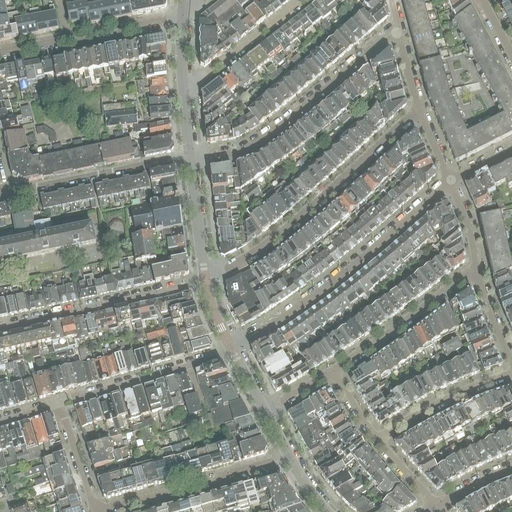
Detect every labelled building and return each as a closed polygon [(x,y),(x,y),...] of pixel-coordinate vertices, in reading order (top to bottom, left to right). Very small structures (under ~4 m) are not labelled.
[(0,0),(0,10),(5,9),(4,3),(11,2),(10,0),(0,0)] [(69,24),(80,22),(76,5),(70,6),(69,0),(64,0),(66,7),(69,24)] [(80,22),(89,21),(90,21),(86,0),(85,0),(81,0),(82,4),(76,5),(80,22)] [(90,25),(100,23),(97,5),(91,6),(89,0),(85,0),(86,0),(90,21),(89,21),(90,25)] [(102,0),(103,4),(97,5),(100,23),(110,21),(106,0),(102,0)] [(106,0),(110,21),(120,19),(117,1),(111,2),(110,0),(106,0)] [(130,17),(127,0),(122,0),(117,1),(120,19),(130,17)] [(127,0),(130,17),(149,13),(146,0),(141,1),(140,0),(127,0)] [(146,0),(149,13),(163,10),(166,8),(166,0),(146,0)] [(221,28),(222,27),(235,17),(243,11),(243,10),(234,0),(223,0),(210,11),(200,18),(200,31),(217,31),(218,31),(217,29),(221,27),(221,28)] [(234,0),(243,10),(252,3),(251,1),(249,0),(234,0)] [(266,19),(274,13),(264,0),(255,7),(266,19)] [(263,0),(264,0),(274,13),(282,7),(276,0),(263,0)] [(319,0),(311,6),(321,20),(322,21),(325,24),(322,26),(325,30),(336,21),(334,18),(319,0)] [(331,0),(319,0),(334,18),(337,16),(333,10),(337,7),(331,0)] [(344,0),(331,0),(337,7),(338,6),(341,11),(344,9),(341,4),(345,1),(344,0)] [(368,0),(364,4),(371,11),(372,13),(374,11),(384,2),(383,0),(368,0)] [(423,3),(422,0),(401,0),(404,8),(423,3)] [(451,10),(463,0),(446,0),(446,1),(451,10)] [(454,16),(454,21),(470,8),(466,0),(463,0),(451,10),(454,16)] [(511,12),(507,1),(499,5),(511,32),(511,12)] [(388,15),(384,2),(374,11),(384,21),(386,19),(388,15)] [(407,18),(426,13),(423,3),(404,8),(407,18)] [(266,19),(255,7),(254,5),(245,12),(246,14),(256,27),(266,19)] [(48,33),(58,31),(55,13),(53,6),(49,7),(50,14),(44,15),(48,33)] [(302,13),(313,27),(321,20),(311,6),(302,13)] [(354,20),(355,21),(367,35),(376,27),(365,14),(363,12),(361,14),(355,7),(352,9),(358,16),(354,20)] [(469,51),(490,46),(472,11),(472,12),(470,9),(471,9),(471,8),(470,8),(454,21),(455,23),(449,27),(452,32),(458,29),(469,51)] [(0,23),(15,21),(19,20),(17,13),(6,15),(5,9),(0,10),(0,23)] [(38,35),(48,33),(44,15),(38,16),(37,9),(33,10),(38,35)] [(28,36),(38,35),(33,10),(29,11),(30,18),(25,19),(28,36)] [(384,21),(374,11),(372,13),(371,11),(367,14),(366,13),(365,14),(376,27),(384,21)] [(302,13),(294,20),(304,33),(305,32),(313,27),(302,13)] [(409,27),(428,22),(426,13),(407,18),(409,27)] [(256,27),(246,14),(238,21),(248,34),(256,27)] [(18,38),(28,36),(25,19),(19,20),(15,21),(18,38)] [(305,32),(304,33),(294,20),(287,26),(297,39),(298,39),(303,45),(310,38),(305,32)] [(0,23),(0,41),(18,38),(15,21),(0,23)] [(248,34),(238,21),(230,27),(240,40),(248,34)] [(367,35),(355,21),(348,27),(360,41),(367,35)] [(412,37),(431,31),(428,22),(409,27),(412,37)] [(510,29),(507,23),(502,25),(505,32),(510,29)] [(279,32),(290,46),(292,45),(291,44),(297,39),(287,26),(279,32)] [(240,40),(230,27),(223,33),(232,46),(240,40)] [(348,27),(340,34),(353,48),(360,41),(348,27)] [(200,47),(200,51),(217,51),(222,50),(217,42),(217,37),(217,31),(200,31),(200,47)] [(414,46),(433,41),(431,31),(412,37),(414,46)] [(272,38),(282,51),(285,54),(291,48),(290,46),(279,32),(278,32),(279,32),(272,38)] [(232,46),(223,33),(221,35),(217,37),(217,42),(222,50),(224,52),(232,46)] [(340,34),(333,40),(346,54),(353,48),(340,34)] [(150,39),(150,48),(165,46),(165,38),(163,37),(150,39)] [(272,37),(265,43),(282,63),(286,60),(283,55),(281,57),(279,54),(282,51),(272,38),(272,37)] [(331,67),(338,60),(326,46),(318,37),(311,43),(319,52),(318,52),(331,67)] [(135,42),(139,60),(146,59),(146,40),(135,42)] [(346,54),(333,40),(326,46),(338,60),(346,54)] [(417,56),(436,50),(433,41),(414,46),(417,56)] [(135,42),(124,44),(129,64),(139,62),(139,60),(135,42)] [(282,63),(265,43),(259,48),(269,61),(270,61),(274,57),(276,59),(275,60),(279,65),(282,63)] [(129,64),(124,44),(114,46),(118,66),(125,65),(126,72),(130,71),(129,64)] [(118,66),(114,46),(104,48),(108,68),(113,67),(117,84),(122,83),(118,66)] [(150,48),(150,58),(165,56),(165,46),(150,48)] [(490,46),(469,51),(484,78),(505,73),(490,46)] [(108,68),(104,48),(94,50),(98,70),(103,69),(105,75),(109,74),(108,68)] [(259,48),(253,52),(263,65),(269,61),(259,48)] [(309,60),(305,64),(317,79),(324,73),(312,58),(304,48),(301,51),(309,60)] [(388,49),(380,56),(383,69),(395,66),(391,50),(388,49)] [(94,50),(84,52),(88,72),(93,71),(95,80),(100,79),(98,70),(94,50)] [(224,52),(222,50),(217,51),(200,51),(200,66),(204,68),(224,52)] [(419,65),(438,60),(436,50),(417,56),(419,65)] [(84,52),(74,54),(77,74),(84,73),(85,80),(86,79),(88,89),(91,89),(88,72),(84,52)] [(266,70),(263,65),(253,52),(245,58),(246,58),(245,58),(256,71),(260,68),(264,73),(263,74),(265,76),(262,78),(264,81),(271,75),(266,70)] [(331,67),(318,52),(312,58),(324,73),(331,67)] [(79,84),(77,74),(74,54),(63,56),(67,76),(73,75),(75,85),(79,84)] [(56,78),(67,76),(63,56),(52,58),(56,78)] [(150,58),(150,67),(165,65),(165,56),(150,58)] [(310,84),(317,79),(305,64),(300,68),(297,64),(302,60),(298,56),(291,62),(297,70),(310,84)] [(372,72),(378,70),(383,69),(380,56),(370,65),(372,72)] [(239,63),(250,76),(256,71),(245,58),(239,63)] [(50,59),(41,61),(44,76),(44,77),(45,82),(54,81),(53,75),(50,59)] [(425,85),(445,80),(440,60),(438,60),(419,65),(425,85)] [(44,77),(44,76),(41,61),(33,62),(37,83),(37,81),(44,79),(44,77)] [(28,85),(37,83),(33,62),(24,64),(28,85)] [(239,63),(227,72),(237,86),(238,85),(242,90),(253,81),(250,76),(239,63)] [(24,64),(15,66),(17,79),(20,94),(29,92),(28,85),(24,64)] [(166,75),(165,65),(145,67),(147,78),(166,75)] [(272,65),(266,70),(271,75),(277,71),(273,66),(272,65)] [(292,75),(290,76),(303,90),(310,84),(297,70),(294,73),(288,65),(285,67),(292,75)] [(15,66),(3,68),(6,81),(17,79),(15,66)] [(395,66),(383,69),(378,70),(382,82),(398,77),(395,66)] [(357,76),(366,92),(376,84),(367,67),(357,76)] [(280,69),(276,73),(296,96),(303,90),(290,76),(288,78),(280,69)] [(229,93),(237,86),(227,72),(219,80),(220,80),(229,93)] [(276,88),(289,102),(296,96),(276,73),(270,78),(278,87),(276,88)] [(484,78),(498,105),(511,101),(511,86),(505,73),(484,78)] [(149,79),(150,90),(167,87),(166,77),(166,75),(147,78),(147,79),(149,79)] [(348,84),(358,99),(366,92),(357,76),(348,84)] [(398,77),(382,82),(385,93),(401,89),(398,77)] [(203,95),(202,95),(203,107),(203,108),(215,98),(214,97),(217,94),(218,96),(224,91),(231,99),(238,108),(248,99),(242,91),(233,98),(219,80),(203,92),(203,93),(203,95)] [(425,85),(425,87),(429,100),(431,105),(450,97),(449,94),(445,80),(425,85)] [(456,95),(463,94),(463,91),(481,89),(480,82),(466,85),(467,87),(455,89),(456,95)] [(6,84),(1,85),(0,84),(0,93),(5,92),(8,91),(6,84)] [(340,90),(351,104),(358,99),(348,84),(340,90)] [(148,98),(148,100),(168,97),(167,87),(150,90),(151,98),(148,98)] [(289,102),(276,88),(269,94),(281,108),(289,102)] [(401,89),(385,93),(388,105),(404,100),(401,89)] [(332,97),(344,112),(352,105),(351,104),(340,90),(332,97)] [(231,99),(224,91),(218,96),(215,98),(203,108),(204,118),(211,117),(216,113),(223,108),(232,100),(231,99)] [(0,103),(8,102),(5,92),(0,93),(0,103)] [(281,108),(269,94),(262,100),(274,114),(281,108)] [(148,100),(149,107),(170,106),(170,105),(168,105),(168,97),(148,100)] [(350,119),(344,112),(332,97),(324,104),(336,118),(342,125),(350,119)] [(439,124),(459,116),(450,97),(431,105),(439,124)] [(274,114),(262,100),(255,106),(266,120),(274,114)] [(404,100),(388,105),(381,107),(386,124),(406,106),(404,100)] [(511,101),(498,105),(503,115),(511,131),(511,101)] [(0,111),(0,112),(11,111),(8,102),(0,103),(0,111)] [(122,127),(138,125),(137,112),(138,112),(137,103),(119,105),(122,127)] [(317,110),(328,124),(329,124),(335,131),(339,128),(333,121),(336,118),(324,104),(317,110)] [(366,119),(365,120),(377,133),(385,126),(377,104),(364,116),(366,119)] [(122,127),(119,105),(102,107),(104,128),(106,128),(106,129),(122,127)] [(171,118),(170,106),(149,107),(150,120),(171,118)] [(255,106),(248,112),(249,113),(259,125),(266,120),(255,106)] [(29,107),(19,109),(22,120),(32,118),(29,107)] [(309,117),(320,131),(328,124),(317,110),(309,117)] [(13,118),(11,111),(0,112),(0,121),(8,119),(13,118)] [(204,118),(205,130),(210,129),(221,121),(216,113),(211,117),(204,118)] [(249,113),(243,117),(250,132),(259,125),(249,113)] [(511,134),(511,131),(503,115),(485,124),(495,144),(511,134)] [(467,135),(467,134),(459,116),(439,124),(447,143),(446,143),(446,144),(467,135)] [(8,119),(0,121),(0,129),(1,130),(1,132),(19,128),(16,117),(13,118),(8,119)] [(237,122),(243,136),(250,132),(243,117),(241,119),(237,122)] [(301,123),(312,137),(320,131),(309,117),(301,123)] [(377,133),(365,120),(357,127),(369,140),(377,133)] [(151,138),(171,134),(170,122),(149,126),(149,124),(134,126),(135,133),(141,132),(141,131),(150,129),(151,138)] [(231,125),(232,126),(233,140),(243,136),(237,122),(231,125)] [(301,123),(293,129),(304,143),(308,141),(314,149),(319,145),(312,137),(301,123)] [(209,144),(222,142),(219,124),(206,135),(207,142),(206,143),(209,144)] [(232,126),(226,127),(226,124),(219,124),(222,142),(233,140),(232,126)] [(485,124),(467,134),(467,135),(476,153),(495,144),(485,124)] [(50,143),(57,142),(55,134),(44,127),(36,128),(38,135),(43,134),(49,139),(50,143)] [(369,140),(357,127),(348,135),(361,148),(369,140)] [(311,151),(304,143),(293,129),(285,136),(296,150),(301,146),(308,154),(311,151)] [(4,135),(4,138),(7,152),(12,177),(17,180),(18,184),(34,180),(29,157),(27,146),(36,145),(34,137),(26,138),(24,131),(4,135)] [(416,132),(413,131),(404,140),(408,152),(422,146),(416,132)] [(29,157),(34,180),(43,179),(135,160),(130,139),(124,141),(122,133),(114,135),(116,142),(99,146),(98,138),(94,138),(96,147),(83,150),(82,141),(73,143),(75,151),(63,154),(61,145),(53,147),(54,155),(33,160),(29,157)] [(361,148),(348,135),(340,142),(352,156),(361,148)] [(449,146),(450,149),(455,160),(455,161),(456,161),(456,162),(457,162),(458,162),(459,162),(476,153),(467,135),(446,144),(448,147),(449,146)] [(145,158),(159,155),(171,153),(173,150),(172,136),(151,140),(143,141),(144,159),(145,159),(145,158)] [(277,142),(287,156),(296,150),(285,136),(277,142)] [(344,163),(352,156),(340,142),(335,146),(329,139),(325,142),(332,149),(344,163)] [(396,148),(400,156),(408,152),(404,140),(396,148)] [(269,148),(279,163),(287,156),(277,142),(269,148)] [(412,162),(427,156),(422,146),(408,152),(412,162)] [(261,153),(271,169),(279,163),(269,148),(261,153)] [(384,159),(396,172),(403,165),(400,156),(396,148),(384,159)] [(344,163),(332,149),(323,157),(336,171),(344,163)] [(252,158),(262,175),(271,169),(261,153),(252,158)] [(412,162),(417,174),(419,173),(432,167),(427,156),(412,162)] [(336,171),(323,157),(316,163),(328,178),(336,171)] [(258,178),(262,175),(252,158),(242,162),(253,182),(258,178)] [(384,159),(376,167),(387,179),(392,175),(396,179),(399,176),(396,172),(384,159)] [(511,161),(498,168),(486,174),(494,189),(495,189),(495,187),(505,182),(507,187),(511,185),(511,161)] [(253,182),(242,162),(236,164),(236,167),(232,167),(232,171),(233,178),(234,187),(235,195),(240,194),(240,196),(241,195),(245,201),(258,193),(253,182)] [(320,185),(328,178),(316,163),(308,170),(320,185)] [(232,171),(231,165),(212,169),(210,171),(211,181),(233,178),(232,171)] [(386,188),(382,184),(387,179),(376,167),(368,174),(383,191),(386,188)] [(419,173),(425,186),(436,177),(432,167),(419,173)] [(175,168),(170,169),(161,171),(163,181),(176,179),(175,168)] [(320,185),(308,170),(300,177),(312,192),(320,185)] [(163,181),(161,171),(149,173),(151,183),(163,181)] [(417,193),(425,186),(419,173),(417,174),(409,178),(417,193)] [(149,189),(146,174),(135,176),(140,199),(146,198),(144,190),(149,189)] [(290,181),(284,174),(281,177),(287,183),(290,181)] [(360,181),(371,194),(376,189),(380,194),(383,191),(368,174),(360,181)] [(486,193),(494,189),(486,174),(475,180),(483,194),(486,193)] [(140,199),(135,176),(125,178),(128,193),(135,192),(136,200),(140,199)] [(397,180),(401,185),(411,198),(417,193),(409,178),(406,181),(401,176),(397,180)] [(292,184),(294,186),(304,199),(312,192),(300,177),(292,184)] [(128,193),(125,178),(115,180),(120,204),(125,203),(123,194),(128,193)] [(211,181),(212,189),(234,187),(233,178),(211,181)] [(162,192),(162,193),(178,190),(176,179),(163,181),(165,191),(162,192)] [(120,204),(115,180),(105,182),(108,197),(114,196),(116,204),(120,204)] [(471,200),(483,194),(475,180),(465,185),(471,200)] [(352,189),(363,201),(371,194),(360,181),(352,189)] [(105,182),(95,185),(98,200),(99,207),(104,206),(102,199),(108,197),(105,182)] [(304,199),(294,186),(292,184),(288,188),(284,182),(280,186),(296,206),(304,199)] [(390,186),(394,191),(404,204),(411,198),(401,185),(398,188),(393,183),(390,186)] [(96,208),(94,200),(92,185),(81,187),(84,202),(90,201),(92,209),(96,208)] [(280,186),(272,192),(288,213),(296,206),(280,186)] [(84,202),(81,187),(71,189),(74,204),(84,202)] [(212,189),(213,198),(233,195),(235,195),(234,187),(212,189)] [(74,204),(71,189),(61,191),(64,206),(74,204)] [(344,196),(355,208),(358,206),(363,201),(352,189),(344,196)] [(486,193),(483,194),(471,200),(478,215),(495,212),(505,209),(501,200),(495,189),(494,189),(486,193)] [(178,198),(178,190),(162,193),(164,201),(178,198)] [(384,193),(387,197),(397,210),(404,204),(394,191),(390,194),(387,190),(384,193)] [(64,206),(61,191),(50,194),(54,208),(64,206)] [(269,193),(273,198),(267,203),(279,221),(288,213),(272,192),(272,191),(269,193)] [(54,208),(50,194),(40,196),(43,211),(54,208)] [(213,198),(214,203),(214,206),(234,203),(233,195),(213,198)] [(376,198),(380,203),(391,216),(397,210),(387,197),(384,200),(380,195),(376,198)] [(336,203),(347,216),(355,208),(344,196),(336,203)] [(152,233),(161,231),(182,227),(178,198),(164,201),(131,207),(136,236),(131,236),(135,262),(156,259),(152,233)] [(7,202),(0,203),(0,219),(2,227),(5,226),(4,219),(10,218),(7,202)] [(391,216),(380,203),(376,207),(372,202),(369,204),(384,222),(391,216)] [(442,223),(453,218),(449,208),(447,203),(443,202),(436,208),(442,223)] [(214,206),(215,214),(231,212),(230,209),(241,207),(241,203),(234,203),(214,206)] [(267,203),(258,210),(270,228),(279,221),(267,203)] [(328,210),(338,223),(347,216),(336,203),(328,210)] [(371,210),(366,215),(377,228),(384,222),(369,204),(367,206),(371,210)] [(433,230),(439,228),(444,226),(442,223),(436,208),(426,217),(433,230)] [(248,216),(251,220),(260,235),(270,228),(258,210),(252,214),(249,210),(246,212),(248,216)] [(318,219),(328,231),(338,223),(328,210),(318,219)] [(360,213),(363,217),(359,221),(370,234),(377,228),(366,215),(363,211),(360,213)] [(215,214),(216,222),(232,220),(239,219),(239,216),(231,217),(231,212),(215,214)] [(31,213),(12,217),(16,240),(0,243),(0,264),(96,245),(92,225),(52,233),(50,221),(34,224),(31,213)] [(484,238),(504,234),(500,213),(479,217),(484,238)] [(419,223),(428,241),(435,235),(433,230),(426,217),(419,223)] [(453,218),(442,223),(444,226),(439,228),(444,239),(458,228),(453,218)] [(310,226),(320,238),(322,237),(328,231),(318,219),(310,226)] [(217,230),(243,228),(243,225),(233,226),(232,220),(216,222),(217,230)] [(247,245),(260,235),(251,220),(243,224),(243,225),(243,228),(246,245),(247,245)] [(349,223),(352,227),(362,240),(370,234),(359,221),(355,224),(352,220),(349,223)] [(421,247),(423,251),(425,255),(428,253),(424,245),(428,241),(419,223),(413,228),(421,247)] [(302,233),(311,245),(320,238),(310,226),(302,233)] [(356,246),(362,240),(352,227),(348,230),(345,226),(342,229),(345,233),(356,246)] [(184,238),(182,227),(161,231),(163,241),(166,240),(184,238)] [(217,230),(219,247),(229,246),(229,244),(233,243),(233,244),(240,243),(241,248),(246,245),(243,228),(217,230)] [(413,228),(405,235),(414,253),(414,254),(419,261),(425,255),(423,251),(420,254),(418,250),(421,247),(413,228)] [(458,228),(444,239),(440,242),(446,250),(461,240),(458,229),(458,228)] [(293,240),(302,252),(311,245),(302,233),(293,240)] [(356,246),(345,233),(338,239),(349,252),(356,246)] [(489,259),(509,255),(504,234),(484,238),(489,259)] [(328,240),(331,244),(342,257),(349,252),(338,239),(335,235),(328,240)] [(405,235),(399,241),(407,260),(414,254),(414,253),(405,235)] [(166,240),(168,250),(185,247),(184,238),(166,240)] [(285,246),(294,258),(302,252),(293,240),(285,246)] [(463,253),(461,240),(446,250),(442,252),(447,260),(463,253)] [(399,241),(392,247),(401,265),(406,271),(408,268),(404,263),(407,260),(399,241)] [(229,246),(219,247),(221,256),(224,258),(241,248),(240,243),(233,244),(233,243),(229,244),(229,246)] [(342,257),(331,244),(327,247),(324,243),(321,246),(324,250),(335,263),(342,257)] [(285,265),(294,258),(285,246),(276,253),(285,265)] [(186,258),(185,247),(168,250),(169,261),(170,261),(186,258)] [(392,247),(382,255),(397,276),(399,275),(395,270),(399,267),(401,265),(392,247)] [(314,252),(317,256),(328,269),(335,263),(324,250),(320,253),(317,249),(314,252)] [(269,259),(277,271),(285,265),(276,253),(269,259)] [(465,262),(463,253),(447,260),(445,261),(453,271),(465,262)] [(391,282),(397,276),(382,255),(375,261),(387,277),(391,282)] [(493,280),(509,273),(508,272),(511,269),(511,267),(509,255),(489,259),(492,275),(493,280)] [(328,269),(317,256),(312,259),(310,256),(307,258),(320,274),(328,269)] [(188,273),(186,258),(170,261),(171,265),(174,279),(186,276),(188,273)] [(307,263),(302,267),(313,280),(315,278),(320,274),(307,258),(304,260),(307,263)] [(259,265),(257,267),(267,281),(270,279),(270,278),(278,273),(277,271),(269,259),(259,265)] [(439,259),(431,264),(441,280),(450,273),(439,259)] [(121,274),(124,290),(134,288),(127,261),(123,262),(125,273),(121,274)] [(129,261),(127,261),(134,288),(138,287),(142,286),(143,286),(139,270),(139,267),(130,269),(129,261)] [(368,267),(379,283),(387,277),(375,261),(368,267)] [(433,287),(441,280),(431,264),(422,271),(433,287)] [(171,265),(160,268),(163,281),(174,279),(171,265)] [(111,272),(112,276),(116,292),(124,290),(121,274),(119,266),(117,267),(118,270),(111,272)] [(293,269),(296,272),(305,285),(313,280),(302,267),(298,270),(296,266),(293,269)] [(248,294),(255,289),(265,282),(267,281),(257,267),(250,271),(244,274),(246,284),(248,294)] [(368,267),(361,272),(372,289),(379,283),(368,267)] [(149,268),(139,270),(143,286),(150,284),(152,284),(149,268)] [(154,283),(163,281),(160,268),(151,270),(154,283)] [(305,285),(296,272),(292,275),(290,273),(293,271),(291,269),(286,273),(298,291),(305,285)] [(422,271),(414,277),(425,293),(433,287),(422,271)] [(354,278),(365,294),(372,289),(361,272),(354,278)] [(270,279),(267,281),(265,282),(268,286),(279,304),(283,302),(298,291),(286,273),(281,277),(278,273),(270,278),(270,279)] [(496,292),(511,284),(511,279),(509,273),(493,280),(496,292)] [(227,294),(246,284),(244,274),(241,276),(227,283),(226,286),(227,294)] [(88,298),(97,296),(94,280),(93,275),(84,277),(85,282),(88,298)] [(112,276),(103,278),(107,294),(112,293),(113,292),(115,292),(116,292),(112,276)] [(416,300),(425,293),(414,277),(413,277),(405,284),(416,300)] [(103,278),(94,280),(97,296),(107,294),(103,278)] [(354,278),(347,284),(358,300),(362,305),(369,299),(365,294),(354,278)] [(55,286),(59,305),(69,302),(64,281),(61,282),(62,287),(56,288),(56,286),(55,286)] [(66,281),(64,281),(69,302),(78,300),(75,284),(67,286),(66,281)] [(85,282),(75,284),(78,300),(81,300),(85,299),(88,298),(85,282)] [(265,282),(255,289),(248,294),(257,312),(260,316),(264,314),(279,304),(268,286),(265,282)] [(229,304),(248,294),(246,284),(227,294),(229,304)] [(347,284),(339,290),(353,310),(356,308),(353,304),(358,300),(347,284)] [(405,284),(397,290),(407,306),(416,300),(405,284)] [(500,302),(511,296),(511,284),(496,292),(500,302)] [(48,285),(43,286),(43,289),(44,291),(47,307),(59,305),(55,286),(49,288),(48,285)] [(449,304),(452,310),(458,307),(474,299),(471,290),(469,290),(469,289),(449,304)] [(332,296),(346,316),(348,314),(345,310),(348,308),(350,312),(353,310),(339,290),(332,296)] [(399,312),(407,306),(397,290),(389,296),(399,312)] [(5,299),(9,316),(19,314),(14,291),(12,292),(14,298),(9,299),(7,293),(3,294),(4,300),(5,299)] [(17,291),(14,291),(19,314),(28,312),(25,295),(19,296),(17,291)] [(44,291),(34,293),(38,309),(47,307),(44,291)] [(34,293),(25,295),(28,312),(38,309),(34,293)] [(186,295),(178,296),(181,309),(193,305),(190,294),(186,295)] [(260,316),(257,312),(248,294),(229,304),(241,327),(260,316)] [(168,299),(166,299),(169,313),(181,309),(178,296),(168,299)] [(332,296),(324,301),(336,317),(341,313),(344,318),(346,316),(332,296)] [(389,296),(379,302),(390,319),(399,312),(389,296)] [(504,313),(511,309),(511,296),(500,302),(504,313)] [(0,317),(9,316),(5,299),(4,300),(0,300),(0,317)] [(166,299),(157,301),(160,314),(160,315),(169,313),(166,299)] [(474,299),(458,307),(461,314),(477,307),(474,299)] [(157,301),(147,303),(150,321),(161,319),(160,315),(160,314),(157,301)] [(340,322),(336,317),(324,301),(317,307),(329,323),(333,319),(337,324),(340,322)] [(381,325),(390,319),(379,302),(379,303),(371,308),(381,325)] [(144,323),(150,321),(147,303),(137,305),(143,331),(146,331),(144,323)] [(128,308),(127,308),(131,323),(132,325),(135,325),(137,333),(143,331),(137,305),(128,308)] [(171,320),(163,322),(164,327),(172,325),(181,323),(198,319),(198,318),(193,306),(193,305),(181,309),(169,313),(171,320)] [(438,313),(447,333),(448,334),(458,330),(447,306),(438,313)] [(310,312),(321,328),(329,323),(317,307),(310,312)] [(477,307),(461,314),(459,315),(463,324),(480,318),(477,307)] [(122,325),(131,323),(127,308),(114,311),(117,328),(118,328),(120,339),(125,338),(123,327),(122,325)] [(381,325),(371,308),(362,315),(373,331),(381,325)] [(103,313),(108,331),(117,328),(114,311),(103,313)] [(302,317),(314,334),(318,331),(321,328),(310,312),(302,317)] [(364,337),(373,331),(362,315),(357,319),(353,312),(350,314),(364,337)] [(100,314),(93,315),(97,333),(108,331),(103,313),(100,314)] [(430,319),(439,337),(447,333),(438,313),(430,319)] [(351,323),(345,327),(355,343),(364,337),(350,314),(346,317),(351,323)] [(87,317),(83,318),(87,335),(97,333),(93,315),(91,316),(87,317)] [(310,337),(314,334),(302,317),(294,323),(306,339),(310,345),(313,342),(310,337)] [(73,320),(77,338),(77,341),(88,338),(87,335),(83,318),(73,320)] [(480,318),(463,324),(462,325),(466,335),(484,328),(480,318)] [(183,328),(179,330),(180,334),(202,327),(198,319),(181,323),(183,328)] [(422,325),(430,344),(440,339),(439,337),(430,319),(422,325)] [(73,320),(60,323),(64,341),(65,341),(66,345),(65,346),(66,349),(75,347),(74,339),(77,338),(73,320)] [(346,349),(355,343),(345,327),(342,322),(337,325),(341,330),(337,333),(346,349)] [(60,323),(48,325),(51,342),(52,342),(52,343),(53,348),(54,352),(66,349),(65,346),(58,347),(57,342),(64,341),(60,323)] [(287,328),(298,344),(306,339),(294,323),(287,328)] [(48,325),(37,328),(43,352),(47,351),(45,344),(51,342),(48,325)] [(413,332),(422,349),(431,345),(430,344),(422,325),(413,332)] [(202,327),(180,334),(182,339),(188,337),(190,343),(208,338),(203,328),(202,327)] [(43,352),(37,328),(27,330),(31,347),(39,345),(37,348),(38,349),(39,353),(43,352)] [(287,328),(279,333),(287,347),(289,351),(293,356),(301,350),(298,345),(298,344),(287,328)] [(484,328),(466,335),(471,345),(488,337),(484,328)] [(164,329),(135,336),(137,343),(143,341),(142,336),(146,335),(147,342),(158,340),(158,338),(166,336),(164,329)] [(174,359),(184,356),(177,329),(167,331),(170,341),(168,342),(174,359)] [(27,330),(17,332),(23,361),(34,359),(32,351),(31,347),(27,330)] [(7,335),(6,335),(10,351),(16,350),(19,362),(23,361),(17,332),(7,335)] [(422,349),(413,332),(405,338),(415,357),(420,366),(425,363),(420,353),(423,351),(422,349)] [(289,351),(287,347),(279,333),(264,342),(270,352),(274,360),(283,354),(289,351)] [(346,349),(337,333),(328,339),(337,355),(346,349)] [(6,335),(0,336),(0,354),(2,363),(7,361),(5,353),(10,351),(6,335)] [(328,361),(337,355),(328,339),(327,339),(324,335),(320,337),(323,343),(319,345),(328,361)] [(493,347),(489,339),(488,337),(471,345),(464,348),(467,356),(470,355),(470,356),(474,354),(493,347)] [(190,343),(185,344),(188,355),(193,353),(211,348),(212,346),(208,338),(190,343)] [(405,338),(396,344),(406,361),(415,357),(405,338)] [(458,341),(442,349),(448,360),(464,352),(458,341)] [(159,344),(164,362),(174,359),(168,342),(159,344)] [(274,360),(270,352),(264,342),(254,348),(253,351),(261,366),(274,360)] [(122,352),(128,373),(137,370),(132,352),(131,349),(125,351),(123,344),(120,345),(122,352)] [(159,344),(146,348),(152,366),(164,362),(159,344)] [(388,350),(397,368),(406,363),(406,361),(396,344),(388,350)] [(118,376),(128,373),(122,352),(117,354),(115,345),(110,346),(112,355),(118,376)] [(328,361),(319,345),(310,351),(319,367),(328,361)] [(474,354),(470,356),(475,366),(497,356),(493,347),(474,354)] [(47,351),(43,352),(44,356),(54,354),(54,352),(53,348),(47,349),(47,350),(47,351)] [(77,388),(87,385),(81,364),(74,366),(72,358),(74,358),(72,348),(65,350),(77,388)] [(88,385),(98,382),(92,361),(86,363),(86,360),(87,359),(84,348),(78,350),(82,364),(88,385)] [(149,366),(144,348),(132,352),(137,370),(149,366)] [(38,349),(32,351),(34,359),(44,356),(43,352),(39,353),(38,349)] [(65,350),(56,352),(61,369),(59,370),(66,391),(68,391),(73,389),(77,388),(65,350)] [(379,356),(389,373),(398,368),(397,368),(388,350),(379,356)] [(109,378),(118,376),(112,355),(107,357),(105,351),(101,352),(103,358),(109,378)] [(261,366),(270,381),(291,370),(299,366),(294,358),(293,356),(289,351),(274,360),(261,366)] [(319,367),(310,351),(301,357),(305,363),(310,372),(319,367)] [(92,357),(94,361),(99,381),(109,378),(103,358),(98,359),(97,355),(92,357)] [(459,381),(450,364),(450,365),(444,367),(438,355),(434,357),(440,369),(449,386),(457,382),(459,382),(459,381)] [(479,374),(475,366),(470,356),(470,355),(467,356),(460,360),(460,359),(469,377),(479,374)] [(370,362),(377,374),(380,379),(389,373),(379,356),(370,362)] [(502,366),(499,360),(497,356),(475,366),(479,374),(484,372),(502,366)] [(469,377),(460,359),(450,364),(459,381),(469,377)] [(27,403),(37,400),(31,381),(27,382),(23,365),(21,366),(20,362),(16,363),(27,403)] [(361,368),(368,379),(377,374),(370,362),(361,368)] [(16,385),(12,386),(18,406),(27,403),(16,363),(0,367),(0,371),(6,371),(6,373),(12,371),(16,385)] [(299,366),(291,370),(270,381),(276,393),(310,372),(305,363),(300,366),(299,366)] [(219,364),(214,365),(195,371),(198,383),(208,380),(227,375),(222,365),(219,364)] [(49,365),(45,366),(46,373),(53,395),(66,391),(59,370),(51,372),(49,365)] [(430,374),(439,391),(449,386),(440,369),(435,372),(431,365),(427,367),(430,374)] [(369,380),(368,379),(361,368),(350,375),(349,378),(354,387),(369,380)] [(39,400),(51,396),(45,374),(33,378),(39,400)] [(192,391),(187,374),(176,377),(182,394),(192,391)] [(439,391),(430,374),(420,379),(429,396),(439,391)] [(232,384),(227,375),(208,380),(198,383),(202,392),(232,384)] [(409,380),(410,384),(420,401),(429,396),(420,379),(418,375),(409,380)] [(180,395),(182,394),(176,377),(165,380),(174,410),(181,408),(183,417),(203,411),(197,392),(184,396),(187,406),(184,407),(180,395)] [(400,385),(399,385),(411,406),(420,401),(410,384),(409,380),(408,379),(404,381),(407,386),(402,388),(400,385)] [(8,380),(0,381),(0,389),(6,409),(16,406),(10,386),(8,380)] [(153,384),(159,402),(162,414),(174,410),(165,380),(163,381),(155,383),(153,384)] [(360,396),(374,388),(369,380),(354,387),(360,396)] [(162,414),(159,402),(153,384),(144,387),(150,408),(153,416),(158,415),(161,423),(164,422),(162,414)] [(237,393),(232,384),(202,392),(206,401),(237,393)] [(390,391),(401,412),(411,406),(399,385),(396,387),(398,390),(394,393),(392,390),(390,391)] [(153,425),(150,414),(142,387),(132,390),(143,428),(153,425)] [(374,388),(360,396),(366,406),(381,397),(380,396),(375,387),(374,388)] [(511,387),(502,391),(510,407),(511,409),(511,408),(511,387)] [(336,403),(328,389),(317,396),(324,409),(325,410),(327,409),(336,403)] [(134,431),(143,428),(132,390),(122,393),(130,420),(134,431)] [(392,417),(401,412),(390,391),(380,396),(381,397),(386,406),(392,417)] [(491,394),(499,411),(500,412),(510,407),(502,391),(491,394)] [(209,411),(241,402),(237,393),(206,401),(209,411)] [(122,417),(127,416),(120,394),(110,397),(121,434),(122,434),(121,428),(124,427),(122,417)] [(481,398),(489,415),(490,416),(499,411),(491,394),(481,398)] [(327,409),(325,410),(324,409),(317,396),(308,401),(309,401),(315,412),(318,418),(326,414),(326,413),(329,412),(327,409)] [(117,435),(121,434),(110,397),(99,400),(106,422),(113,420),(117,435)] [(379,411),(386,406),(381,397),(366,406),(372,415),(379,411)] [(481,398),(471,402),(480,420),(482,424),(485,422),(483,418),(489,415),(481,398)] [(93,423),(103,420),(97,401),(87,404),(93,423)] [(315,412),(309,401),(287,414),(293,424),(315,412)] [(230,424),(250,417),(241,402),(209,411),(210,412),(206,413),(211,429),(224,425),(230,424)] [(471,402),(461,407),(470,424),(471,425),(480,420),(471,402)] [(336,403),(327,409),(329,412),(326,413),(326,414),(328,418),(331,416),(332,418),(341,412),(336,403)] [(86,427),(92,426),(85,404),(75,407),(81,429),(82,428),(85,437),(88,436),(86,427)] [(392,417),(386,406),(379,411),(386,421),(392,417)] [(461,407),(452,411),(461,429),(466,436),(473,432),(469,425),(470,424),(461,407)] [(511,421),(511,408),(511,409),(503,413),(509,423),(511,421)] [(379,411),(372,415),(379,425),(386,421),(379,411)] [(442,416),(451,434),(461,429),(452,411),(442,416)] [(327,421),(332,418),(331,416),(328,418),(326,414),(318,418),(315,412),(293,424),(298,433),(319,421),(322,427),(329,423),(327,421)] [(326,434),(331,430),(347,420),(342,412),(341,412),(332,418),(327,421),(329,423),(322,427),(324,430),(323,430),(325,434),(326,434)] [(53,417),(50,415),(41,418),(44,428),(55,425),(53,417)] [(433,421),(442,439),(451,434),(442,416),(433,421)] [(227,436),(255,428),(250,417),(230,424),(224,425),(227,436)] [(41,418),(31,421),(38,445),(43,444),(45,451),(51,450),(52,449),(51,447),(49,442),(48,442),(44,428),(41,418)] [(188,418),(180,420),(183,428),(188,426),(187,421),(189,421),(188,418)] [(347,420),(331,430),(326,434),(331,443),(353,429),(347,420)] [(40,457),(37,448),(29,421),(18,425),(29,461),(40,457)] [(298,433),(302,441),(323,430),(324,430),(322,427),(319,421),(298,433)] [(433,421),(423,426),(432,443),(433,444),(442,439),(433,421)] [(18,425),(7,428),(13,449),(21,447),(23,453),(15,455),(18,464),(29,461),(18,425)] [(55,425),(44,428),(48,442),(49,442),(49,439),(58,436),(55,425)] [(414,432),(423,448),(432,443),(423,426),(414,432)] [(489,430),(503,457),(511,453),(511,449),(504,435),(503,433),(499,435),(495,427),(489,430)] [(7,428),(0,429),(0,445),(2,451),(7,450),(9,457),(15,455),(13,449),(7,428)] [(230,450),(261,440),(255,428),(227,436),(229,443),(228,444),(230,450)] [(146,429),(141,431),(145,444),(150,442),(146,429)] [(344,449),(359,438),(353,429),(331,443),(332,445),(339,441),(342,445),(335,450),(338,454),(340,453),(344,449)] [(302,441),(307,449),(327,439),(323,430),(302,441)] [(484,443),(493,461),(503,457),(489,430),(486,432),(490,439),(484,443)] [(405,437),(410,445),(414,453),(423,448),(414,432),(405,437)] [(474,447),(484,465),(493,461),(484,443),(477,446),(475,444),(477,441),(474,436),(469,438),(474,447)] [(401,451),(410,445),(405,437),(394,444),(401,451)] [(464,453),(474,469),(484,465),(474,447),(469,438),(469,437),(464,440),(468,447),(470,447),(471,449),(464,453)] [(365,446),(359,438),(344,449),(340,453),(338,454),(340,458),(344,462),(365,446)] [(307,449),(311,458),(332,447),(327,439),(307,449)] [(267,450),(262,441),(261,440),(230,450),(233,464),(264,455),(265,455),(266,451),(267,450)] [(111,452),(107,441),(87,447),(90,457),(111,452)] [(51,450),(52,455),(64,452),(61,444),(51,447),(52,449),(51,450)] [(228,444),(216,447),(222,467),(233,464),(230,450),(228,444)] [(414,453),(410,445),(401,451),(407,458),(415,454),(414,453)] [(190,476),(200,473),(195,453),(194,453),(192,446),(182,449),(184,456),(190,476)] [(356,464),(357,465),(371,454),(365,446),(344,462),(347,465),(351,463),(353,466),(356,464)] [(222,467),(216,447),(205,450),(211,470),(222,467)] [(311,458),(317,469),(337,458),(332,447),(311,458)] [(464,475),(465,475),(474,469),(464,453),(464,452),(460,454),(456,447),(450,450),(464,475)] [(415,468),(431,459),(425,449),(415,455),(415,454),(407,458),(415,468)] [(111,453),(115,463),(122,460),(119,450),(111,453)] [(205,450),(195,453),(200,473),(211,470),(205,450)] [(452,459),(445,463),(455,480),(464,475),(450,450),(447,452),(452,459)] [(90,457),(94,469),(114,463),(111,452),(90,457)] [(64,454),(43,461),(45,465),(24,473),(25,478),(40,473),(68,465),(64,454)] [(360,469),(364,473),(378,462),(372,455),(371,454),(357,465),(358,466),(355,468),(358,471),(360,469)] [(18,465),(15,456),(4,459),(7,468),(18,465)] [(179,479),(190,476),(184,456),(174,458),(174,456),(173,457),(179,479)] [(179,479),(173,457),(162,460),(168,482),(179,479)] [(340,458),(337,460),(318,471),(327,483),(345,471),(349,468),(347,465),(344,462),(340,458)] [(437,468),(431,459),(415,468),(423,477),(437,468)] [(168,482),(162,460),(151,463),(158,485),(168,482)] [(385,470),(378,462),(364,473),(366,475),(363,478),(365,480),(367,477),(371,481),(385,470)] [(158,485),(151,463),(140,466),(147,488),(158,485)] [(437,468),(446,485),(455,480),(445,463),(437,468)] [(71,476),(68,465),(40,473),(42,478),(34,481),(36,487),(50,483),(71,476)] [(147,488),(140,466),(130,469),(136,491),(147,488)] [(437,491),(446,485),(437,468),(423,477),(437,491)] [(136,491),(130,469),(119,472),(125,494),(136,491)] [(335,493),(348,485),(349,486),(355,483),(356,482),(347,470),(345,471),(327,483),(335,493)] [(370,496),(378,490),(392,478),(385,470),(371,481),(374,485),(366,491),(370,496)] [(125,494),(119,472),(108,475),(115,497),(125,494)] [(24,479),(22,473),(10,477),(12,483),(24,479)] [(115,497),(108,475),(97,478),(103,498),(106,500),(115,497)] [(75,487),(71,476),(50,483),(54,494),(75,487)] [(257,492),(255,493),(256,495),(260,494),(264,493),(286,486),(282,478),(278,476),(257,482),(255,483),(257,492)] [(378,490),(384,498),(399,485),(392,478),(378,490)] [(511,492),(507,481),(497,485),(496,486),(504,503),(505,503),(508,511),(510,511),(511,511),(511,504),(511,501),(511,500),(511,492)] [(252,483),(243,486),(249,509),(259,506),(256,495),(255,493),(252,483)] [(357,486),(355,483),(349,486),(348,485),(335,493),(341,500),(362,488),(360,484),(357,486)] [(14,494),(11,485),(6,487),(9,496),(14,494)] [(242,486),(231,489),(237,511),(249,509),(242,486)] [(286,486),(264,493),(267,504),(269,503),(272,503),(293,496),(291,494),(286,486)] [(486,490),(494,508),(496,511),(504,511),(501,505),(504,503),(496,486),(486,490)] [(78,498),(75,487),(54,494),(57,505),(78,498)] [(390,497),(405,509),(416,503),(400,487),(390,497)] [(341,500),(349,507),(359,501),(363,499),(359,493),(363,489),(362,488),(341,500)] [(231,489),(220,492),(225,511),(236,511),(237,511),(231,489)] [(476,496),(483,511),(487,511),(491,510),(494,508),(486,490),(476,496)] [(225,511),(220,492),(209,495),(213,511),(225,511)] [(213,511),(209,495),(198,498),(202,511),(213,511)] [(272,503),(269,503),(271,511),(281,511),(286,511),(301,506),(293,496),(272,503)] [(483,511),(476,496),(466,501),(471,511),(483,511)] [(391,511),(401,511),(405,509),(390,497),(382,505),(383,506),(391,511)] [(71,511),(82,509),(78,498),(57,505),(59,511),(71,511)] [(202,511),(198,498),(188,501),(190,511),(202,511)] [(363,499),(359,501),(349,507),(354,511),(360,511),(371,505),(363,499)] [(178,511),(190,511),(188,501),(176,505),(178,511)] [(456,507),(455,511),(471,511),(466,501),(466,502),(456,507)] [(9,508),(10,511),(28,511),(30,511),(27,502),(9,508)]
